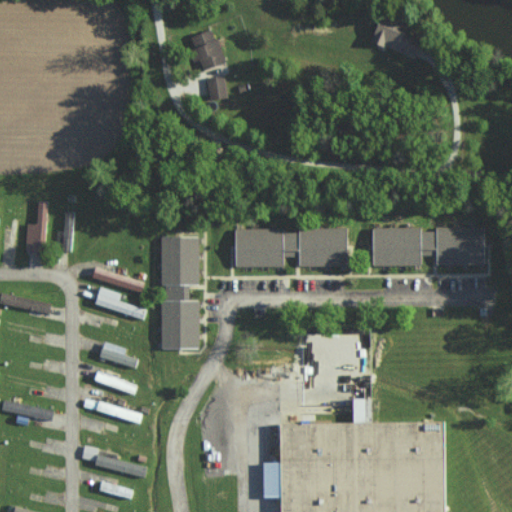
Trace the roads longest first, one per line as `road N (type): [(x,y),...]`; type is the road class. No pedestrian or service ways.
road 1 (residential): [(179,511),(175,443),(215,348),(222,302),(471,297)]
road 2 (residential): [(0,275),(70,276),(70,511)]
